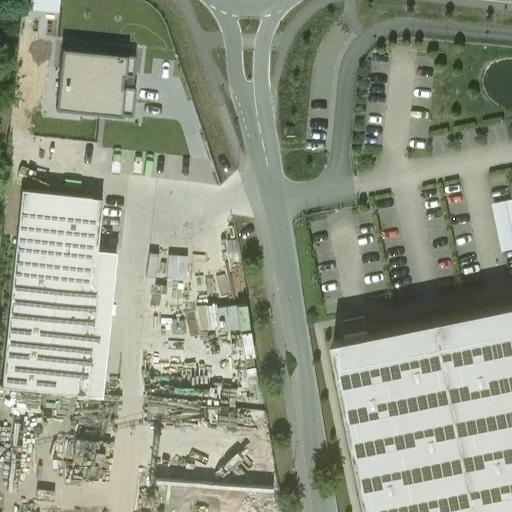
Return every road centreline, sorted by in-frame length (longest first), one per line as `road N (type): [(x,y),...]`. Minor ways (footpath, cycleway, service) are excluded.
road 1 (residential): [(276,201),(337,189),(346,79),(383,30),(511,35)]
road 2 (residential): [(324,511),(276,201)]
road 3 (residential): [(217,0),(228,19),(237,84),(261,135)]
road 4 (residential): [(261,135),(261,44),(276,2)]
